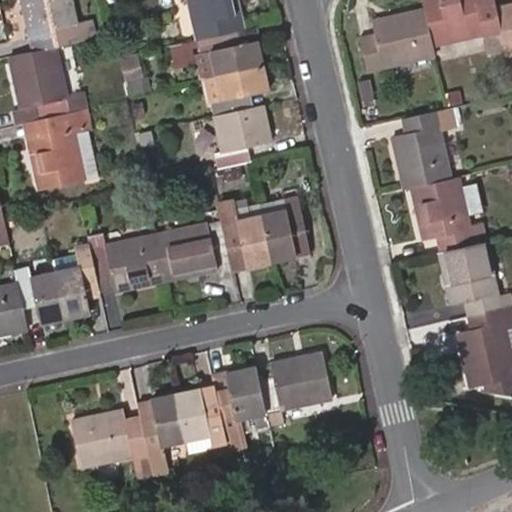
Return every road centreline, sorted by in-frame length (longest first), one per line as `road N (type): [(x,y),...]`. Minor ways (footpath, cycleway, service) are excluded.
road 1 (residential): [(0,371),(371,287)]
road 2 (residential): [(305,0),(371,287)]
road 3 (residential): [(371,287),(418,511)]
